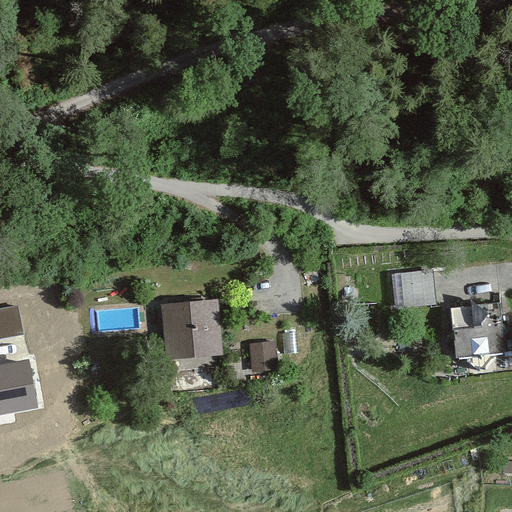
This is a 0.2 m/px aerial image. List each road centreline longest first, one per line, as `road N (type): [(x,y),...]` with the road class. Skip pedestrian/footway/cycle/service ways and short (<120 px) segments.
road 1 (residential): [(511,236),(350,221),(273,194),(53,166),(0,151)]
road 2 (track): [(93,95),(243,39),(494,0)]
